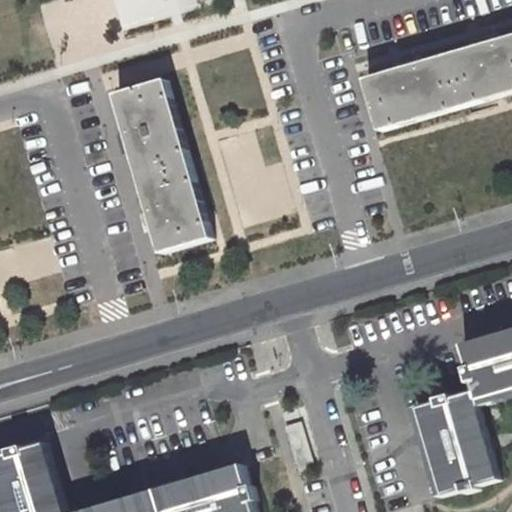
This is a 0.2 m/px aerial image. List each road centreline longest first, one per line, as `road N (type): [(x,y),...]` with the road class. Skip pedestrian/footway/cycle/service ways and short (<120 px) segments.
road 1 (unclassified): [(511,235),(0,385)]
road 2 (unknown): [(0,111),(47,100),(71,120),(135,345)]
